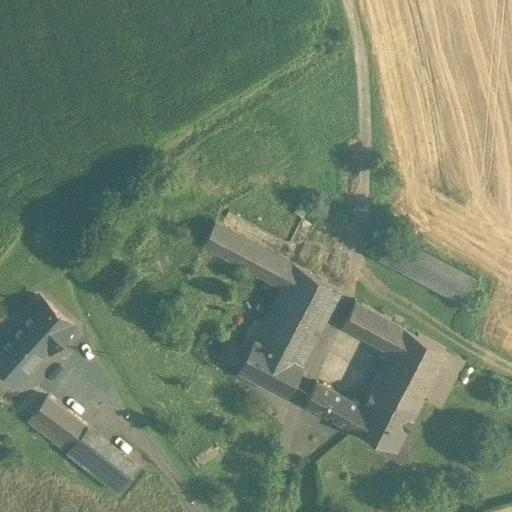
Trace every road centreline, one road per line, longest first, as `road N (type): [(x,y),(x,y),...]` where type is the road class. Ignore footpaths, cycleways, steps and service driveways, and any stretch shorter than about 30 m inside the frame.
road 1 (track): [(511,369),(371,294),(360,280),(352,233),(364,154),(349,0)]
road 2 (track): [(73,374),(185,485),(194,511)]
road 3 (track): [(315,362),(299,403),(283,511)]
